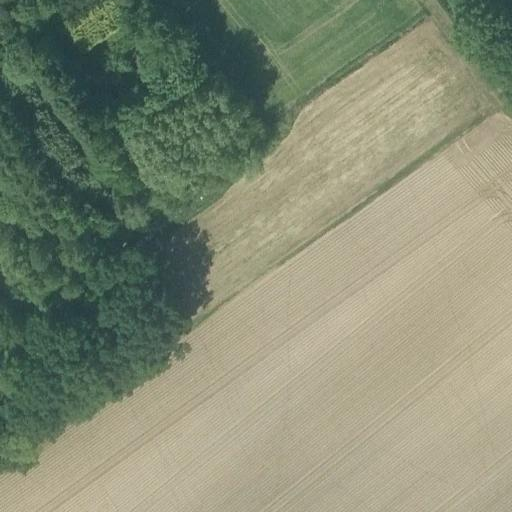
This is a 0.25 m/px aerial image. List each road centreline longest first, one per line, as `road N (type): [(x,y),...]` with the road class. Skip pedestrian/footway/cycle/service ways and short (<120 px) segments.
road 1 (track): [(0,467),(169,341)]
road 2 (track): [(429,0),(511,110)]
